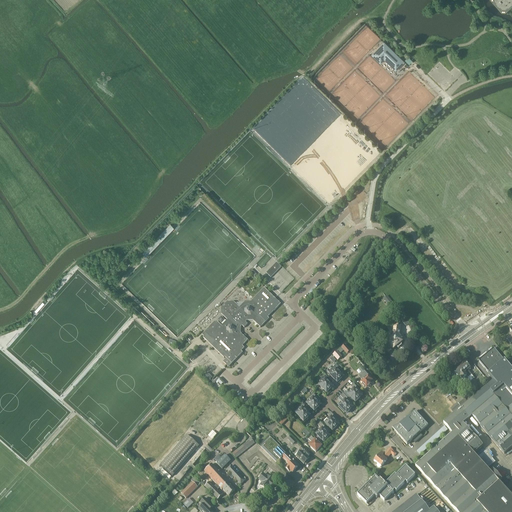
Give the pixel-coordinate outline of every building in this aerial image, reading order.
[(511,0),(492,0),(501,10),(502,10),(504,10),(504,11),(509,7),(510,8),(511,6),(511,0)] [(404,62),(384,42),(375,52),(379,56),(378,56),(379,57),(379,56),(383,60),(384,59),(396,70),(404,62)] [(168,224),(141,251),(146,256),(173,228),(168,224)] [(276,263),(266,273),(271,278),(281,267),(276,263)] [(227,302),(224,305),(246,326),(248,324),(245,322),(247,321),(253,321),(260,328),(266,322),(259,315),(259,309),(260,308),(263,311),(275,298),(264,288),(251,302),(245,302),(239,307),(233,302),(227,302)] [(392,302),(387,296),(384,299),(389,305),(392,302)] [(246,326),(224,305),(221,308),(221,314),(227,320),(221,326),(217,322),(214,322),(213,324),(211,324),(211,326),(202,335),(204,337),(203,338),(224,358),(225,357),(226,359),(224,361),(230,366),(233,362),(232,361),(235,357),(237,359),(243,353),(241,351),(244,348),(242,346),(248,340),(241,333),(241,327),(242,326),(244,328),(246,326)] [(397,315),(401,322),(405,319),(400,313),(397,315)] [(401,346),(401,345),(400,343),(403,341),(399,336),(401,326),(394,325),(393,337),(387,341),(393,349),(396,346),(398,348),(401,346)] [(339,354),(344,351),(347,354),(351,351),(345,344),(337,352),(333,355),(338,361),(342,357),(339,354)] [(415,467),(456,511),(511,511),(511,470),(502,480),(493,470),(490,473),(473,455),(482,446),(462,424),(472,416),(503,454),(511,446),(511,438),(510,437),(511,435),(511,432),(511,431),(511,430),(511,411),(509,407),(504,411),(492,395),(500,388),(511,402),(511,371),(493,349),(478,361),(493,379),(484,387),(485,388),(459,409),(460,410),(443,423),(452,433),(415,467)] [(459,367),(459,368),(460,368),(463,372),(464,371),(465,372),(467,370),(468,371),(472,368),(470,365),(468,366),(465,362),(462,365),(461,364),(459,366),(459,367)] [(330,375),(337,383),(343,377),(341,375),(343,373),(335,364),(332,367),(335,370),(330,375)] [(460,368),(459,368),(454,373),(457,377),(459,376),(462,380),(466,376),(468,378),(472,375),(468,371),(467,370),(465,372),(464,371),(463,372),(460,368)] [(370,383),(372,380),(365,371),(359,376),(362,381),(361,382),(363,384),(362,384),(362,386),(363,387),(364,387),(365,386),(367,388),(371,384),(370,383)] [(320,386),(327,393),(332,387),(330,385),(333,383),(325,374),(322,377),(325,380),(320,386)] [(361,397),(360,396),(363,393),(353,384),(350,387),(354,390),(348,395),(355,402),(361,397)] [(471,391),(464,397),(468,401),(474,396),(471,391)] [(313,399),(307,404),(314,411),(320,406),(318,404),(320,401),(313,394),(310,397),(313,399)] [(339,406),(346,413),(352,408),(350,406),(353,404),(343,394),(340,396),(345,401),(339,406)] [(463,397),(457,403),(461,407),(467,402),(463,397)] [(297,414),(304,421),(309,416),(307,414),(310,411),(302,403),(299,406),(302,409),(297,414)] [(394,431),(407,445),(428,426),(415,411),(394,431)] [(331,418),(325,424),(332,431),(338,425),(337,424),(340,422),(330,412),(328,415),(331,418)] [(277,421),(282,426),(288,420),(283,415),(277,421)] [(322,430),(316,435),(323,442),(329,436),(327,435),(330,432),(320,422),(317,425),(322,430)] [(160,466),(172,476),(199,446),(187,435),(160,466)] [(270,437),(270,438),(268,436),(260,445),(261,446),(260,447),(276,463),(280,459),(280,460),(282,458),(289,465),(286,468),(289,471),(290,470),(293,473),(299,467),(295,463),(296,462),(294,460),(295,459),(286,449),(284,451),(270,437)] [(288,439),(293,445),(296,442),(291,436),(288,439)] [(316,452),(321,446),(311,436),(308,439),(312,443),(309,446),(316,452)] [(232,454),(236,459),(255,443),(251,438),(232,454)] [(296,456),(304,464),(306,464),(307,462),(307,461),(309,459),(307,457),(310,455),(302,447),(298,452),(300,453),(296,456)] [(384,454),(382,452),(374,461),(381,467),(385,462),(384,461),(391,454),(394,456),(396,454),(389,447),(384,454)] [(217,464),(223,469),(231,461),(225,455),(217,464)] [(217,484),(214,487),(217,490),(220,488),(223,492),(224,491),(229,496),(235,490),(228,483),(229,481),(227,479),(226,480),(212,465),(205,471),(206,473),(204,474),(206,476),(208,475),(217,484)] [(227,470),(241,485),(245,481),(231,466),(227,470)] [(380,479),(379,480),(375,476),(357,495),(367,504),(374,496),(377,499),(379,496),(384,501),(395,490),(396,492),(406,482),(407,483),(415,475),(406,466),(396,476),(395,474),(385,484),(380,479)] [(264,488),(263,489),(263,491),(265,492),(266,492),(267,491),(270,488),(271,488),(275,483),(274,482),(275,482),(268,476),(267,477),(263,474),(259,480),(263,483),(261,486),(264,488)] [(217,490),(214,487),(209,482),(205,487),(217,499),(216,501),(220,506),(220,505),(222,505),(223,504),(223,503),(225,500),(221,496),(222,495),(217,490)] [(181,494),(186,499),(198,487),(193,483),(181,494)] [(437,511),(433,507),(429,510),(416,494),(393,511),(437,511)] [(200,503),(203,505),(201,507),(202,509),(200,510),(201,511),(212,511),(208,507),(211,505),(204,499),(200,503)]
